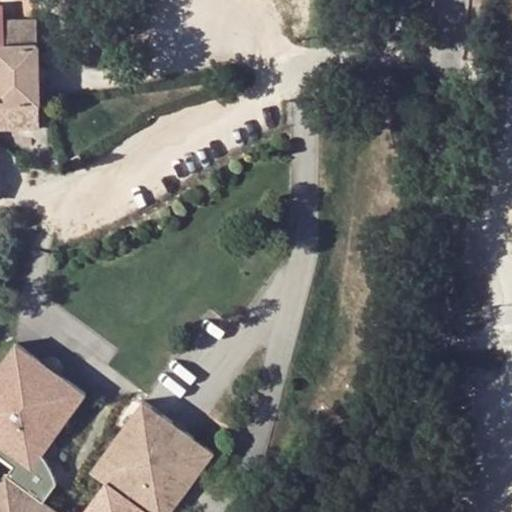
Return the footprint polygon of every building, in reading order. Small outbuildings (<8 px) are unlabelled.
[(0,103),(35,103),(34,21),(0,21),(0,103)] [(15,348),(0,369),(0,378),(2,380),(0,382),(0,457),(16,469),(12,475),(48,501),(59,486),(57,481),(55,477),(52,473),(50,469),(47,465),(44,461),(41,457),(38,454),(34,450),(31,447),(48,423),(40,417),(45,411),(66,426),(86,398),(61,380),(40,365),(15,348)] [(44,362),(40,365),(61,380),(63,375),(62,368),(57,362),(50,360),(44,362)] [(176,421),(144,398),(92,472),(107,484),(87,511),(56,511),(44,503),(39,511),(37,511),(8,492),(0,502),(0,511),(172,511),(187,492),(175,484),(184,475),(195,481),(218,450),(188,430),(184,436),(171,428),(176,421)] [(188,430),(176,421),(171,428),(184,436),(188,430)] [(195,481),(184,475),(175,484),(187,492),(195,481)] [(8,477),(0,488),(0,502),(8,492),(37,511),(39,511),(44,503),(8,477)]
